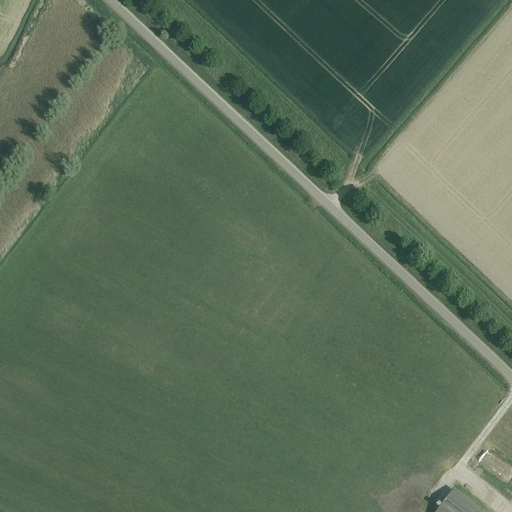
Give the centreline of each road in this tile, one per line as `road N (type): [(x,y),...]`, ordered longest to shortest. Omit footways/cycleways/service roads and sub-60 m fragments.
road 1 (unclassified): [(511,377),(109,0)]
road 2 (track): [(355,176),(166,0)]
road 3 (track): [(511,321),(355,176)]
